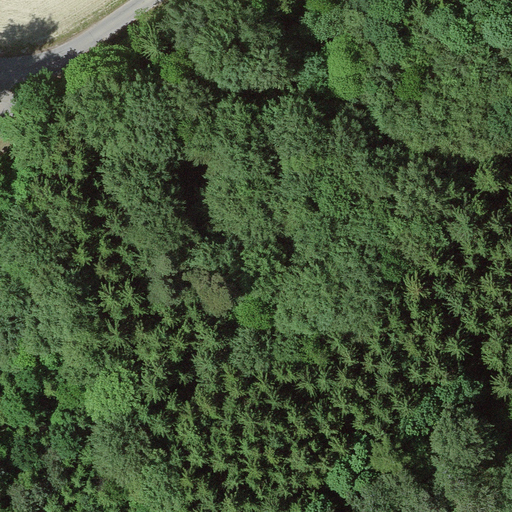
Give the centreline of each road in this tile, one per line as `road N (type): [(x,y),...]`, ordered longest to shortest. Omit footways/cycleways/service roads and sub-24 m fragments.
road 1 (motorway): [(0,386),(511,97)]
road 2 (motorway): [(325,0),(0,182)]
road 3 (unclassified): [(148,0),(80,46),(3,66)]
